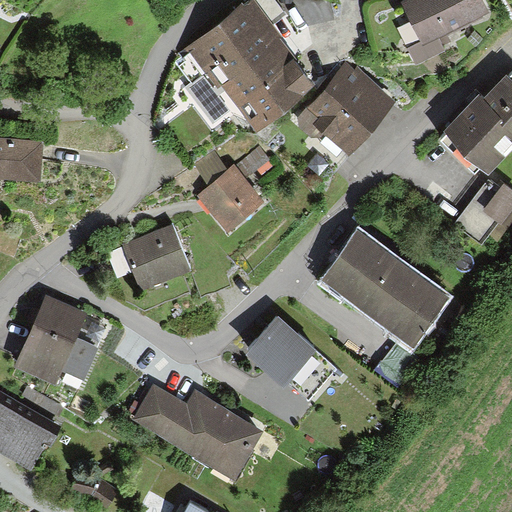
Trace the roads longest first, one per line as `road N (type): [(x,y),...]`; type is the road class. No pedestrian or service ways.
road 1 (residential): [(37,263),(183,348),(207,348),(318,241),(445,93)]
road 2 (residential): [(37,263),(123,197),(138,162),(132,126)]
road 3 (residential): [(132,126),(165,44),(217,0)]
road 4 (residential): [(132,126),(100,109),(0,103)]
